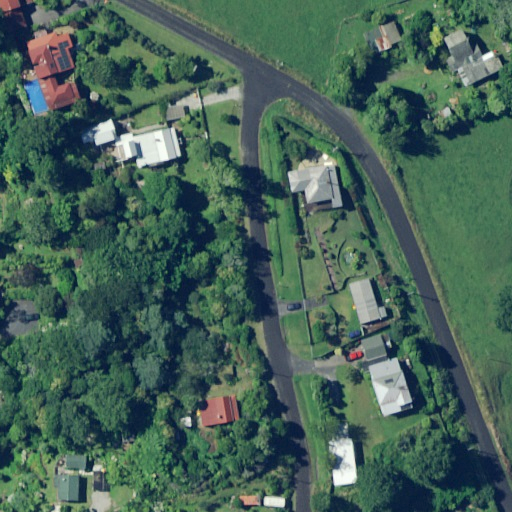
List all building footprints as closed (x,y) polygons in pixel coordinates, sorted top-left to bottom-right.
[(28,25),(21,7),(28,4),(26,0),(0,0),(0,7),(10,32),(28,25)] [(391,48),(381,26),(363,34),(373,56),(391,48)] [(470,46),(460,29),(442,40),(453,59),(446,63),(451,72),(456,70),(466,87),(502,67),(492,50),(483,56),(476,43),(470,46)] [(73,46),(68,32),(26,46),(48,111),(80,100),(69,69),(74,67),(68,48),(73,46)] [(198,111),(194,91),(161,99),(166,121),(185,116),(185,114),(198,111)] [(79,129),(83,144),(94,141),(95,145),(117,138),(112,120),(79,129)] [(181,157),(174,128),(115,143),(119,159),(135,155),(138,168),(181,157)] [(341,206),(333,164),(287,173),(291,193),(304,190),(306,203),(330,199),(332,208),(341,206)] [(378,310),(369,279),(349,285),(360,324),(386,316),(384,308),(378,310)] [(392,347),(388,333),(361,341),(367,361),(386,355),(384,350),(392,347)] [(411,402),(397,358),(367,367),(383,417),(400,411),(399,406),(411,402)] [(238,421),(234,396),(203,400),(204,410),(198,410),(201,427),(238,421)] [(134,428),(121,429),(122,442),(135,441),(134,428)] [(179,428),(168,431),(171,442),(181,440),(179,428)] [(349,474),(356,473),(351,439),(328,442),(333,484),(350,482),(349,474)] [(86,456),(66,455),(65,468),(85,469),(86,456)] [(79,475),(54,474),(53,488),(57,488),(57,500),(78,501),(79,475)] [(258,505),(258,497),(240,496),(240,505),(258,505)]
